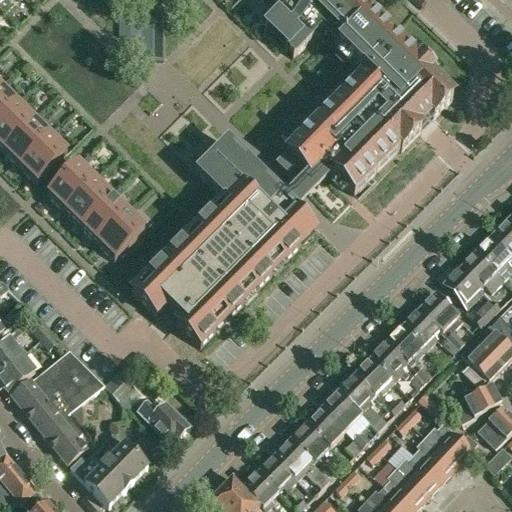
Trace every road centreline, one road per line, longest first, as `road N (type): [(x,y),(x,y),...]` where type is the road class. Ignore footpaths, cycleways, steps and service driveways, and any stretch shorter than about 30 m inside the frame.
road 1 (residential): [(0,238),(113,342),(140,339),(190,385),(214,389),(282,336),(288,317),(448,151)]
road 2 (tertiary): [(162,511),(486,185)]
road 3 (residential): [(448,151),(472,126),(499,71),(425,0)]
